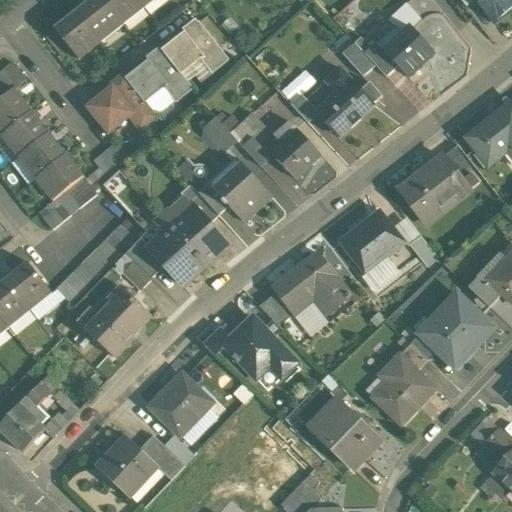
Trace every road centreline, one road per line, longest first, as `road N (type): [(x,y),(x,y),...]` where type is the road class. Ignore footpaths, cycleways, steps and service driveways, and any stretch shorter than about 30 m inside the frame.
road 1 (residential): [(28,495),(205,296),(497,73)]
road 2 (residential): [(486,390),(399,475),(387,511)]
road 3 (residential): [(14,22),(97,139)]
